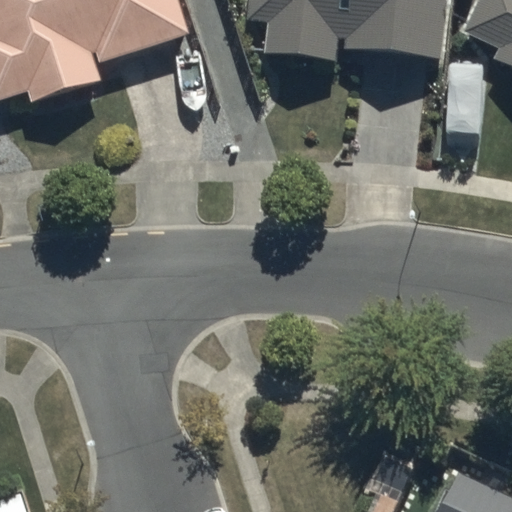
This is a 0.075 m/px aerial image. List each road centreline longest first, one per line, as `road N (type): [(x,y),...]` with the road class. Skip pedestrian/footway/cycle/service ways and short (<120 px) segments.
road 1 (residential): [(511,304),(377,279),(106,275)]
road 2 (residential): [(171,511),(106,275)]
